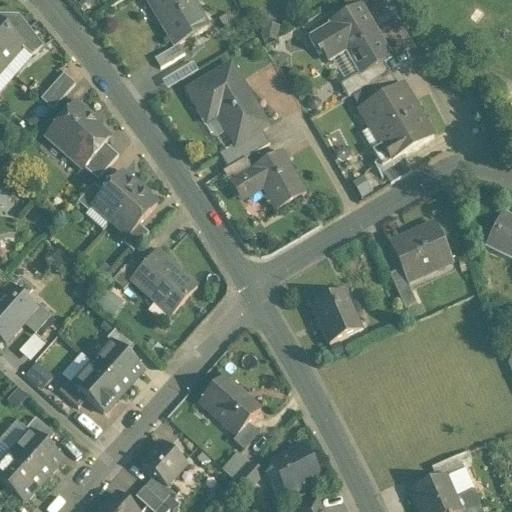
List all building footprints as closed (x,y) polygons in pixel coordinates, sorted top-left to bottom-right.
[(192,6),(187,0),(149,0),(146,2),(174,51),(178,48),(208,30),(193,5),(192,6)] [(350,15),(361,8),(374,0),(349,0),(342,4),(350,15)] [(392,61),(361,8),(350,15),(329,27),(330,29),(309,41),(319,58),(322,56),(328,66),(346,55),(361,80),(384,66),(392,61)] [(43,49),(18,18),(0,17),(0,28),(23,49),(22,50),(31,59),(43,49)] [(0,28),(0,66),(4,70),(22,50),(23,49),(0,28)] [(174,51),(155,63),(161,73),(184,58),(178,48),(174,51)] [(166,88),(195,76),(191,65),(162,77),(166,88)] [(384,66),(361,80),(367,90),(390,76),(384,66)] [(268,131),(231,69),(188,95),(201,117),(211,110),(235,149),(236,151),(262,135),(268,131)] [(63,76),(41,102),(52,113),(75,87),(63,76)] [(399,90),(390,76),(367,90),(364,91),(373,105),(399,90)] [(364,91),(367,90),(361,80),(342,90),(348,101),(351,99),(364,91)] [(373,105),(359,113),(381,150),(382,149),(384,154),(390,150),(397,163),(434,142),(403,88),(399,90),(373,105)] [(359,113),(373,105),(364,91),(351,99),(359,113)] [(93,121),(76,106),(64,120),(59,120),(54,126),(54,131),(58,135),(52,143),(70,159),(68,160),(82,172),(83,171),(97,183),(118,159),(104,147),(110,141),(90,124),(93,121)] [(236,151),(235,149),(219,158),(229,173),(245,163),(270,148),(262,135),(236,151)] [(390,150),(384,154),(382,149),(381,150),(373,155),(382,172),(397,163),(390,150)] [(252,174),(239,182),(249,199),(263,190),(278,216),(307,200),(281,157),(252,174)] [(229,173),(223,177),(229,188),(239,182),(252,174),(245,163),(229,173)] [(404,164),(383,176),(390,187),(411,175),(404,164)] [(103,196),(92,209),(110,225),(139,192),(121,176),(103,196)] [(103,196),(93,187),(77,205),(88,215),(92,209),(103,196)] [(139,192),(110,225),(127,240),(128,241),(139,228),(157,208),(139,192)] [(511,219),(503,215),(495,230),(499,232),(491,248),(511,258),(511,219)] [(435,226),(389,247),(400,271),(404,280),(404,279),(450,259),(435,226)] [(139,228),(128,241),(127,240),(122,245),(133,255),(149,237),(139,228)] [(141,271),(131,283),(131,284),(172,319),(197,291),(156,254),(141,271)] [(131,262),(112,282),(124,292),(131,284),(131,283),(141,271),(131,262)] [(404,280),(400,271),(389,276),(404,311),(416,306),(404,279),(404,280)] [(5,295),(0,301),(0,340),(6,346),(23,326),(35,313),(34,312),(23,303),(15,303),(5,295)] [(344,296),(314,309),(332,349),(362,335),(344,296)] [(35,313),(23,326),(35,337),(51,319),(38,308),(34,312),(35,313)] [(134,348),(115,331),(106,342),(111,347),(112,346),(125,358),(134,348)] [(29,362),(44,345),(33,335),(18,353),(29,362)] [(125,358),(112,346),(111,347),(92,367),(122,394),(142,373),(125,358)] [(39,390),(51,380),(37,364),(25,375),(39,390)] [(122,394),(92,367),(74,388),(73,389),(86,401),(103,416),(122,394)] [(257,415),(222,383),(224,381),(223,380),(201,404),(202,405),(204,403),(238,435),(236,437),(238,438),(260,415),(258,414),(257,415)] [(74,388),(69,384),(59,394),(77,411),(86,401),(73,389),(74,388)] [(54,438),(35,421),(25,432),(31,437),(32,436),(45,448),(54,438)] [(45,448),(32,436),(31,437),(12,457),(42,485),(62,463),(45,448)] [(187,468),(162,447),(142,469),(154,480),(166,491),(167,490),(187,468)] [(303,451),(270,468),(271,469),(286,499),(286,500),(320,482),(303,451)] [(42,485),(12,457),(0,470),(0,485),(6,491),(23,506),(42,485)] [(239,457),(223,474),(234,484),(250,466),(239,457)] [(457,459),(431,471),(436,482),(443,479),(444,481),(463,473),(457,459)] [(251,467),(237,483),(249,494),(263,478),(251,467)] [(286,499),(271,469),(267,474),(270,480),(269,487),(278,503),(286,499)] [(444,481),(443,479),(436,482),(411,493),(419,511),(457,511),(453,502),(444,481)] [(166,491),(154,480),(144,490),(162,506),(168,500),(172,495),(167,490),(166,491)] [(144,490),(135,500),(149,511),(156,511),(162,506),(144,490)] [(472,493),(453,502),(457,511),(470,511),(479,508),(472,493)] [(133,511),(117,497),(103,511),(133,511)] [(173,511),(177,508),(168,500),(162,506),(169,511),(173,511)] [(321,511),(317,501),(296,511),(321,511)]
